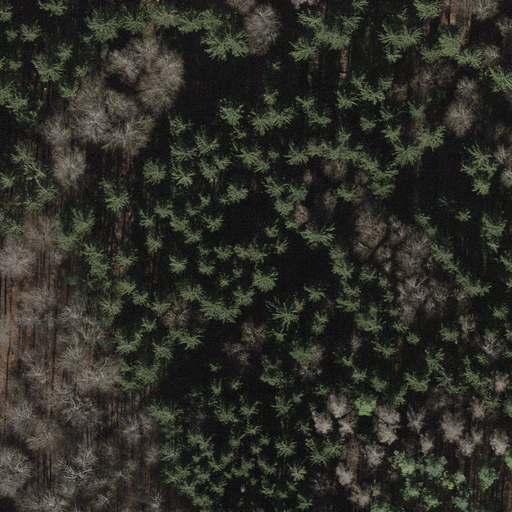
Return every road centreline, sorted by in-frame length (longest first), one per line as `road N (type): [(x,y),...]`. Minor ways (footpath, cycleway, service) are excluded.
road 1 (track): [(511,99),(57,458),(2,511)]
road 2 (track): [(0,254),(259,21),(299,0)]
